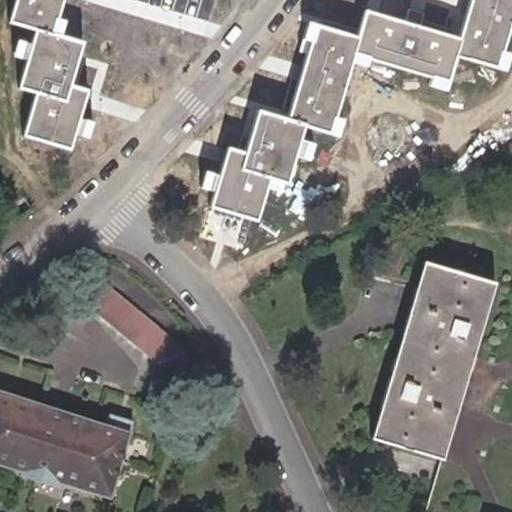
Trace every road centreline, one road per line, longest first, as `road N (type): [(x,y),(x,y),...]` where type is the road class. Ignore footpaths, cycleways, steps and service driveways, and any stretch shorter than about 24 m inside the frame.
road 1 (residential): [(104,195),(225,326),(314,511)]
road 2 (residential): [(279,0),(104,195)]
road 3 (residential): [(104,195),(0,276)]
